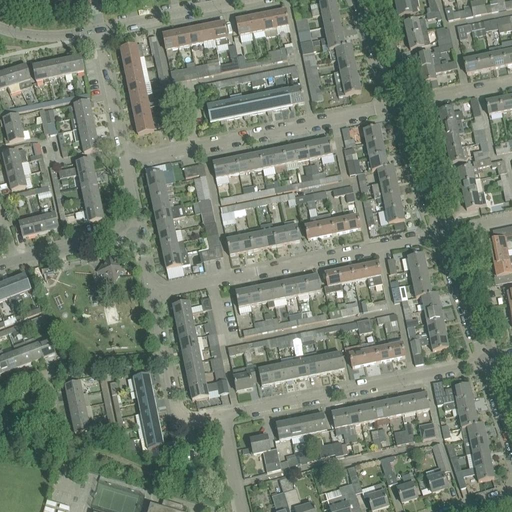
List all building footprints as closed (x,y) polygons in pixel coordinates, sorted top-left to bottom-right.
[(417,0),(416,0),(396,5),(399,18),(412,15),(418,14),(417,9),(420,9),(417,0)] [(504,0),(497,2),(499,13),(511,10),(511,7),(511,3),(505,4),(504,0)] [(471,3),(471,7),(473,18),(487,15),(485,8),(484,1),(471,3)] [(313,19),(322,17),(338,14),(335,2),(320,5),(321,10),(312,12),(313,19)] [(485,8),(487,15),(487,16),(499,13),(497,2),(490,3),(491,7),(485,8)] [(430,8),(431,15),(439,13),(437,6),(430,8)] [(465,12),(459,13),(461,21),(473,18),(471,7),(464,9),(465,12)] [(294,10),(296,22),(302,21),(299,9),(294,10)] [(461,21),(459,13),(454,15),(452,9),(445,11),(449,23),(454,21),(455,22),(461,21)] [(286,12),(273,15),(277,31),(278,36),(278,37),(291,34),(286,12)] [(439,13),(431,15),(427,16),(428,22),(437,20),(438,23),(443,21),(439,13)] [(322,17),(325,29),(340,26),(338,14),(322,17)] [(273,15),(261,17),(265,33),(266,39),(278,36),(277,31),(273,15)] [(261,17),(249,20),(252,36),(265,33),(261,17)] [(510,18),(496,21),(498,28),(511,26),(510,18)] [(252,36),(249,20),(237,22),(240,38),(241,43),(253,41),(252,36)] [(296,22),(299,34),(310,32),(308,20),(302,21),(296,22)] [(405,25),(407,38),(421,35),(428,34),(425,21),(418,22),(414,22),(405,25)] [(496,21),(484,24),(486,34),(499,31),(498,28),(496,21)] [(212,27),(216,44),(217,48),(229,46),(228,41),(225,24),(212,27)] [(471,26),(472,33),(473,39),(486,36),(486,34),(484,24),(471,26)] [(325,29),(327,40),(343,37),(340,26),(325,29)] [(472,33),(471,26),(458,29),(460,39),(468,37),(468,34),(472,33)] [(212,27),(200,29),(204,46),(216,44),(212,27)] [(200,29),(188,32),(192,49),(204,46),(200,29)] [(438,42),(439,49),(445,48),(453,46),(449,31),(445,31),(445,30),(436,32),(439,42),(438,42)] [(188,32),(176,34),(179,51),(192,49),(188,32)] [(299,34),(301,46),(312,43),(310,32),(299,34)] [(179,51),(176,34),(163,37),(167,54),(168,59),(174,58),(173,52),(179,51)] [(421,35),(407,38),(410,51),(424,48),(431,47),(428,34),(421,35)] [(329,52),(329,53),(336,51),(345,48),(343,37),(327,40),(321,41),(324,54),(329,52)] [(152,57),(154,57),(159,56),(156,38),(149,40),(152,57)] [(301,46),(303,58),(315,56),(312,43),(301,46)] [(123,63),(139,60),(145,59),(142,46),(121,51),(123,63)] [(285,49),(281,50),(283,63),(288,62),(286,51),(287,51),(292,50),(293,49),(292,46),(285,47),(285,49)] [(223,65),(220,66),(222,75),(240,71),(238,59),(235,47),(229,49),(231,57),(222,59),(223,65)] [(331,64),(338,62),(354,59),(351,47),(345,48),(336,51),(329,53),(331,64)] [(491,56),(490,56),(493,70),(506,68),(503,54),(502,48),(489,50),(491,56)] [(426,56),(416,58),(419,71),(433,68),(440,67),(439,60),(440,60),(439,55),(441,55),(440,54),(439,49),(434,50),(435,54),(430,55),(426,56)] [(269,54),(270,60),(271,65),(283,63),(281,50),(280,50),(280,52),(269,54)] [(511,52),(503,54),(506,68),(511,66),(511,52)] [(75,60),(69,61),(72,76),(72,79),(77,78),(76,75),(84,73),(80,55),(74,56),(75,60)] [(303,58),(305,69),(317,66),(315,56),(303,58)] [(490,56),(477,59),(480,73),(493,70),(490,56)] [(245,58),(238,59),(240,71),(259,68),(258,62),(257,60),(246,63),(245,58)] [(338,62),(340,74),(356,71),(354,59),(338,62)] [(480,73),(477,59),(464,62),(467,76),(480,73)] [(123,63),(126,75),(142,72),(139,60),(123,63)] [(219,60),(207,63),(211,78),(222,75),(220,66),(219,60)] [(69,61),(57,64),(60,78),(66,77),(67,83),(73,82),(72,79),(72,76),(69,61)] [(200,68),(196,69),(198,80),(211,78),(207,63),(208,66),(206,66),(205,62),(199,63),(200,68)] [(49,81),(45,66),(39,67),(39,63),(33,65),(36,83),(44,81),(45,85),(49,84),(49,81)] [(433,68),(419,71),(422,85),(431,83),(433,90),(439,89),(437,81),(436,81),(435,75),(458,70),(456,63),(447,65),(440,67),(433,68)] [(20,69),(14,71),(19,86),(21,92),(33,89),(28,73),(25,64),(19,66),(20,69)] [(57,64),(45,66),(49,81),(60,78),(57,64)] [(305,69),(308,80),(319,78),(317,66),(305,69)] [(297,68),(285,70),(286,76),(291,75),(292,80),(299,79),(297,68)] [(196,69),(184,71),(186,83),(198,80),(196,69)] [(285,70),(273,72),(275,78),(286,76),(285,70)] [(14,71),(3,75),(7,90),(11,96),(21,92),(19,86),(14,71)] [(186,83),(184,71),(171,74),(174,85),(186,83)] [(337,87),(343,85),(359,82),(356,71),(340,74),(334,75),(337,87)] [(126,75),(128,87),(144,84),(150,83),(149,78),(143,79),(142,72),(126,75)] [(273,72),(262,75),(263,81),(275,78),(273,72)] [(262,75),(251,77),(252,83),(253,88),(264,86),(263,81),(262,75)] [(251,77),(238,79),(239,85),(252,83),(251,77)] [(308,80),(310,92),(322,90),(319,78),(308,80)] [(238,79),(227,82),(228,88),(239,85),(238,79)] [(227,82),(215,84),(216,90),(228,88),(227,82)] [(343,85),(337,87),(339,99),(345,97),(361,94),(359,82),(343,85)] [(131,100),(147,96),(152,95),(150,83),(144,84),(128,87),(131,100)] [(216,90),(215,84),(203,86),(204,92),(216,90)] [(301,89),(289,92),(292,108),(304,105),(301,89)] [(322,90),(310,92),(312,104),(324,102),(322,90)] [(289,92),(278,94),(281,110),(292,108),(289,92)] [(278,94),(266,96),(269,112),(281,110),(278,94)] [(131,100),(133,112),(149,108),(147,96),(131,100)] [(266,96),(254,99),(258,115),(269,112),(266,96)] [(503,114),(511,112),(511,98),(500,101),(503,114)] [(254,99),(243,101),(246,117),(258,115),(254,99)] [(470,101),(474,119),(481,118),(477,100),(470,101)] [(243,101),(231,104),(234,119),(246,117),(243,101)] [(490,117),(503,114),(500,101),(487,103),(490,117)] [(32,102),(26,103),(27,108),(27,113),(40,110),(40,106),(33,107),(32,102)] [(74,120),(77,120),(92,116),(90,110),(94,109),(93,103),(69,109),(70,117),(73,116),(74,120)] [(163,118),(164,118),(172,116),(170,104),(164,105),(166,112),(162,112),(163,118)] [(231,104),(219,106),(223,122),(234,119),(231,104)] [(5,112),(3,113),(4,117),(16,115),(15,111),(10,111),(9,105),(2,107),(5,112)] [(223,122),(219,106),(208,108),(211,124),(223,122)] [(439,113),(442,126),(456,123),(464,122),(462,113),(454,115),(452,106),(445,107),(446,111),(439,113)] [(133,112),(135,124),(152,121),(149,108),(133,112)] [(37,126),(42,125),(47,124),(45,113),(45,111),(40,112),(41,119),(39,119),(37,122),(37,126)] [(47,124),(48,126),(56,124),(54,111),(45,113),(47,124)] [(79,131),(80,131),(94,128),(92,116),(77,120),(74,120),(71,121),(73,132),(79,131)] [(172,116),(164,118),(167,130),(168,130),(175,129),(172,116)] [(5,127),(7,133),(24,129),(23,125),(20,126),(18,118),(0,122),(1,128),(5,127)] [(472,126),(473,134),(485,131),(482,118),(481,118),(474,119),(476,125),(472,126)] [(152,121),(135,124),(138,136),(154,133),(152,121)] [(442,126),(445,139),(458,136),(456,123),(442,126)] [(50,138),(58,136),(59,135),(56,124),(48,126),(50,136),(50,138)] [(79,143),(79,144),(97,140),(94,128),(80,131),(82,143),(79,143)] [(364,132),(367,146),(383,142),(380,128),(364,132)] [(24,129),(7,133),(8,139),(4,140),(6,146),(24,141),(22,134),(25,133),(24,129)] [(479,140),(480,145),(487,144),(485,131),(473,134),(475,140),(479,140)] [(61,147),(65,146),(71,145),(69,133),(59,135),(58,136),(61,147)] [(346,147),(346,150),(356,148),(354,141),(351,141),(350,135),(343,136),(346,147)] [(445,139),(448,152),(461,149),(458,136),(445,139)] [(97,140),(79,144),(80,148),(83,148),(84,155),(103,151),(102,145),(98,146),(97,140)] [(330,141),(318,143),(321,159),(333,157),(330,141)] [(367,146),(369,159),(385,156),(383,142),(367,146)] [(318,143),(306,146),(310,162),(321,159),(318,143)] [(480,163),(480,164),(491,161),(487,144),(480,145),(482,153),(473,155),(475,164),(480,163)] [(511,154),(509,144),(501,146),(501,148),(495,149),(497,156),(511,154)] [(33,163),(38,162),(44,160),(41,151),(40,146),(34,146),(36,157),(31,158),(32,163),(33,163)] [(306,146),(295,148),(298,164),(310,162),(306,146)] [(283,151),(286,166),(288,172),(299,170),(298,164),(295,148),(283,151)] [(461,149),(448,152),(451,165),(466,162),(469,159),(466,148),(461,149)] [(345,152),(347,164),(354,162),(352,156),(355,156),(354,150),(345,152)] [(283,151),(272,153),(275,169),(286,166),(283,151)] [(3,157),(6,169),(21,165),(27,164),(28,164),(25,152),(3,157)] [(272,153),(260,155),(263,171),(275,169),(272,153)] [(260,155),(248,158),(252,174),(263,171),(260,155)] [(369,159),(372,173),(394,168),(388,169),(385,156),(369,159)] [(248,158),(237,160),(240,176),(252,174),(248,158)] [(237,160),(225,163),(228,178),(240,176),(237,160)] [(357,176),(362,175),(359,161),(354,162),(347,164),(350,178),(357,176)] [(80,177),(94,174),(92,162),(77,165),(78,171),(76,172),(75,170),(59,173),(61,181),(67,179),(80,177)] [(228,178),(225,163),(213,165),(216,181),(228,178)] [(497,164),(500,177),(507,176),(505,163),(497,164)] [(6,169),(9,181),(24,177),(30,176),(27,164),(21,165),(6,169)] [(200,177),(201,179),(206,178),(205,176),(203,166),(196,168),(197,177),(200,177)] [(378,172),(381,185),(396,182),(394,168),(372,173),(378,172)] [(184,170),(186,180),(192,178),(190,169),(184,170)] [(458,172),(461,185),(480,181),(478,169),(472,169),(458,172)] [(46,172),(41,173),(44,183),(44,185),(49,184),(46,172)] [(80,177),(82,189),(96,186),(94,174),(80,177)] [(288,175),(290,186),(292,192),(303,190),(302,184),(297,185),(295,174),(288,175)] [(325,174),(313,176),(315,188),(327,185),(326,180),(325,174)] [(147,178),(149,190),(165,187),(162,175),(147,178)] [(357,176),(360,189),(367,188),(365,175),(362,175),(357,176)] [(301,179),(302,184),(303,190),(315,188),(313,176),(301,179)] [(499,191),(503,190),(510,188),(507,176),(500,177),(501,182),(497,183),(499,191)] [(24,177),(9,181),(12,193),(27,189),(24,177)] [(337,177),(326,180),(327,185),(339,183),(337,177)] [(194,180),(197,192),(208,190),(206,178),(198,180),(194,180)] [(461,185),(464,198),(477,195),(483,194),(480,181),(461,185)] [(377,200),(383,199),(399,195),(396,182),(381,185),(372,187),(374,201),(377,200)] [(266,185),(267,191),(268,197),(280,195),(279,189),(278,183),(266,185)] [(82,189),(84,200),(99,197),(96,186),(82,189)] [(290,186),(279,189),(280,195),(292,192),(290,186)] [(149,190),(152,202),(167,198),(165,187),(149,190)] [(243,190),(244,196),(245,202),(257,199),(256,194),(254,188),(243,190)] [(339,191),(340,198),(346,196),(348,205),(355,203),(352,188),(339,191)] [(367,188),(360,189),(362,196),(369,194),(367,188)] [(511,197),(510,188),(503,190),(506,203),(511,201),(511,197)] [(197,192),(199,204),(211,201),(208,190),(197,192)] [(267,191),(256,194),(257,199),(268,197),(267,191)] [(25,198),(24,194),(5,198),(6,203),(25,198)] [(477,195),(464,198),(467,212),(480,209),(480,208),(486,207),(484,194),(483,194),(477,195)] [(295,195),(279,198),(281,204),(288,202),(290,208),(297,207),(296,199),(295,195)] [(383,199),(386,212),(402,209),(399,195),(383,199)] [(244,196),(232,198),(233,204),(245,202),(244,196)] [(313,196),(296,199),(297,207),(307,205),(309,212),(316,211),(315,203),(313,196)] [(84,200),(87,212),(101,209),(99,197),(84,200)] [(152,202),(154,213),(175,209),(173,203),(169,204),(167,198),(152,202)] [(233,204),(232,198),(220,201),(222,207),(233,204)] [(279,198),(267,200),(269,206),(281,204),(279,198)] [(267,200),(256,203),(257,208),(269,206),(267,200)] [(199,204),(202,215),(213,213),(211,201),(199,204)] [(364,203),(366,216),(373,215),(370,201),(364,203)] [(256,203),(244,205),(245,211),(257,208),(256,203)] [(244,205),(233,207),(235,219),(246,217),(245,211),(244,205)] [(154,213),(157,225),(172,222),(186,219),(183,207),(175,209),(154,213)] [(235,219),(233,207),(221,209),(222,215),(221,215),(224,227),(236,225),(235,219)] [(101,209),(87,212),(89,224),(104,221),(101,209)] [(402,209),(386,212),(389,226),(405,223),(402,209)] [(202,215),(204,227),(216,224),(213,213),(202,215)] [(373,215),(366,216),(368,223),(369,229),(375,228),(373,215)] [(55,216),(43,219),(47,234),(59,231),(55,216)] [(358,217),(345,220),(348,234),(361,231),(358,217)] [(322,239),(319,225),(317,218),(310,220),(311,223),(305,225),(308,242),(322,239)] [(43,219),(32,222),(35,237),(47,234),(43,219)] [(345,220),(332,223),(335,236),(348,234),(345,220)] [(35,237),(32,222),(20,225),(20,226),(15,227),(17,233),(21,232),(23,240),(35,237)] [(157,225),(159,236),(175,233),(172,222),(157,225)] [(286,230),(289,246),(301,243),(299,234),(297,228),(296,222),(284,224),(286,230)] [(332,223),(319,225),(322,239),(335,236),(332,223)] [(204,227),(207,238),(218,236),(216,224),(204,227)] [(261,228),(262,235),(265,251),(277,248),(274,233),(272,225),(261,228)] [(511,228),(502,231),(504,240),(489,243),(492,255),(507,252),(505,244),(511,242),(511,228)] [(286,230),(274,233),(277,248),(289,246),(286,230)] [(159,236),(162,248),(177,245),(175,233),(159,236)] [(262,235),(251,237),(254,253),(265,251),(262,235)] [(207,238),(209,250),(221,248),(218,236),(207,238)] [(251,237),(239,240),(242,255),(254,253),(251,237)] [(242,255),(239,240),(227,242),(228,248),(230,258),(242,255)] [(162,248),(164,260),(180,256),(187,255),(184,243),(177,245),(162,248)] [(221,248),(209,250),(210,252),(201,254),(204,264),(223,259),(221,248)] [(492,255),(494,267),(509,264),(507,252),(492,255)] [(114,253),(101,273),(114,282),(127,262),(114,253)] [(404,253),(394,255),(395,262),(405,260),(404,253)] [(180,256),(164,260),(167,272),(169,271),(170,280),(180,278),(178,269),(190,267),(188,255),(187,255),(180,256)] [(408,259),(411,273),(427,270),(424,256),(408,259)] [(390,272),(391,276),(397,276),(396,271),(394,261),(388,262),(390,272)] [(511,263),(509,264),(494,267),(497,279),(504,277),(506,285),(511,284),(511,263)] [(365,267),(367,281),(369,289),(383,286),(378,264),(365,267)] [(355,283),(367,281),(365,267),(352,269),(355,283)] [(342,286),(355,283),(352,269),(339,272),(342,286)] [(411,273),(413,286),(429,283),(427,270),(411,273)] [(342,286),(339,272),(326,275),(328,288),(324,289),(326,296),(343,292),(342,286)] [(392,291),(398,290),(402,289),(402,287),(404,287),(401,275),(397,276),(391,276),(389,277),(392,291)] [(25,277),(14,282),(19,296),(31,292),(25,277)] [(318,277),(306,280),(309,296),(321,293),(318,277)] [(306,280),(294,282),(298,298),(309,296),(306,280)] [(14,282),(3,286),(8,301),(19,296),(14,282)] [(294,282),(283,285),(286,300),(298,298),(294,282)] [(416,300),(422,299),(432,296),(429,283),(413,286),(416,300)] [(283,285),(271,287),(274,303),(286,300),(283,285)] [(3,286),(0,287),(0,303),(8,301),(3,286)] [(271,287),(259,290),(263,305),(268,304),(269,310),(275,309),(274,303),(271,287)] [(259,290),(248,292),(251,308),(263,305),(259,290)] [(398,290),(392,291),(393,297),(394,305),(400,304),(398,296),(400,296),(398,290)] [(251,308),(248,292),(236,294),(239,310),(251,308)] [(422,299),(425,312),(441,309),(438,295),(432,296),(422,299)] [(173,308),(175,320),(192,316),(208,312),(212,312),(210,300),(201,302),(202,307),(190,310),(189,304),(173,308)] [(386,302),(373,305),(374,312),(388,309),(386,302)] [(374,312),(373,305),(369,306),(368,304),(362,305),(364,314),(374,312)] [(346,307),(347,311),(348,317),(359,315),(357,305),(346,307)] [(40,309),(26,315),(28,319),(42,314),(40,309)] [(425,312),(427,326),(443,323),(441,309),(425,312)] [(106,311),(109,324),(118,322),(116,310),(106,311)] [(329,312),(330,315),(331,321),(348,317),(347,311),(341,312),(340,312),(339,310),(334,310),(335,311),(329,312)] [(289,317),(290,323),(292,329),(304,326),(302,320),(301,314),(299,315),(289,317)] [(26,315),(15,319),(17,323),(28,319),(26,315)] [(265,316),(266,322),(268,334),(280,331),(279,325),(278,320),(273,321),(272,317),(270,315),(265,316)] [(405,316),(408,330),(414,329),(419,328),(418,320),(413,321),(411,315),(405,316)] [(175,320),(178,332),(194,328),(192,316),(175,320)] [(326,316),(314,318),(315,324),(327,322),(326,316)] [(383,318),(385,326),(387,335),(399,332),(396,316),(383,318)] [(41,318),(29,323),(31,327),(42,322),(41,318)] [(314,318),(302,320),(304,326),(315,324),(314,318)] [(15,319),(4,323),(6,328),(17,323),(15,319)] [(370,321),(357,324),(359,331),(360,336),(373,334),(370,321)] [(254,325),(255,330),(256,336),(268,334),(266,322),(254,325)] [(29,323),(18,327),(20,331),(24,341),(27,340),(25,333),(30,331),(28,328),(31,327),(29,323)] [(290,323),(279,325),(280,331),(292,329),(290,323)] [(427,326),(430,339),(446,336),(443,323),(427,326)] [(209,334),(210,337),(217,335),(214,324),(208,325),(204,326),(206,335),(209,334)] [(340,327),(340,332),(341,334),(342,334),(342,337),(348,336),(347,333),(359,331),(357,324),(340,327)] [(18,327),(7,331),(9,335),(20,331),(18,327)] [(178,332),(180,343),(197,340),(194,328),(178,332)] [(408,330),(411,343),(420,341),(428,340),(428,336),(416,338),(414,329),(408,330)] [(256,336),(255,330),(243,332),(245,338),(256,336)] [(312,333),(314,342),(315,343),(327,340),(325,335),(325,330),(312,333)] [(312,333),(301,335),(303,344),(314,342),(312,333)] [(47,335),(36,340),(43,360),(55,356),(47,335)] [(210,346),(210,349),(219,348),(217,335),(210,337),(208,337),(208,340),(206,340),(207,346),(210,346)] [(301,335),(289,338),(291,348),(303,346),(303,344),(301,335)] [(446,336),(430,339),(433,353),(449,350),(446,336)] [(289,338),(277,340),(279,349),(279,351),(291,348),(289,338)] [(180,343),(183,355),(199,352),(205,351),(202,339),(197,340),(180,343)] [(36,340),(25,344),(32,364),(43,360),(36,340)] [(265,342),(266,347),(270,364),(273,363),(271,350),(279,349),(277,340),(265,342)] [(389,348),(392,362),(405,359),(402,345),(402,340),(388,343),(389,348)] [(420,341),(411,343),(416,368),(425,366),(420,341)] [(14,348),(14,350),(16,354),(21,369),(32,364),(25,344),(14,348)] [(362,347),(363,353),(366,367),(379,364),(376,351),(377,350),(375,344),(368,345),(362,347)] [(251,354),(249,346),(234,349),(228,350),(230,358),(236,357),(251,354)] [(210,349),(213,361),(221,359),(219,348),(210,349)] [(389,348),(377,350),(376,351),(379,364),(392,362),(389,348)] [(14,350),(3,355),(5,359),(10,373),(21,369),(16,354),(14,350)] [(5,359),(3,355),(2,352),(0,352),(0,376),(10,373),(5,359)] [(183,355),(185,367),(201,363),(199,352),(183,355)] [(366,367),(363,353),(350,356),(353,370),(366,367)] [(342,355),(329,357),(333,374),(345,371),(342,355)] [(329,357),(318,360),(321,376),(333,374),(329,357)] [(213,373),(215,373),(224,371),(221,359),(213,361),(210,361),(213,373)] [(281,361),(283,367),(286,383),(298,381),(294,364),(293,359),(281,361)] [(318,360),(306,362),(309,378),(321,376),(318,360)] [(306,362),(294,364),(298,381),(309,378),(306,362)] [(185,367),(187,379),(204,375),(201,363),(185,367)] [(283,367),(271,369),(274,386),(286,383),(283,367)] [(234,379),(237,393),(253,390),(252,386),(257,385),(254,368),(233,372),(234,379)] [(274,386),(271,369),(259,372),(262,388),(274,386)] [(215,373),(217,385),(226,383),(224,371),(215,373)] [(187,379),(190,390),(206,387),(204,375),(187,379)] [(134,380),(137,392),(151,389),(149,377),(134,380)] [(206,387),(190,390),(192,402),(209,399),(208,395),(219,393),(220,397),(229,395),(227,385),(226,383),(217,385),(206,387)] [(110,385),(112,397),(120,396),(117,384),(110,385)] [(438,407),(444,406),(456,403),(473,400),(470,386),(465,387),(460,388),(453,389),(455,396),(447,397),(446,393),(445,394),(444,391),(442,392),(440,384),(433,385),(438,407)] [(83,397),(80,385),(66,388),(68,400),(83,397)] [(137,392),(139,404),(154,401),(151,389),(137,392)] [(413,398),(417,414),(430,411),(427,395),(413,398)] [(112,397),(115,409),(119,408),(122,408),(120,396),(112,397)] [(68,400),(70,412),(85,409),(83,397),(68,400)] [(400,401),(403,417),(417,414),(413,398),(400,401)] [(458,410),(459,417),(475,413),(473,400),(456,403),(444,406),(438,407),(439,414),(458,410)] [(139,404),(141,416),(156,413),(154,401),(139,404)] [(386,404),(390,420),(403,417),(400,401),(386,404)] [(373,406),(376,422),(390,420),(386,404),(373,406)] [(359,409),(363,425),(376,422),(373,406),(359,409)] [(73,424),(88,421),(85,409),(70,412),(73,424)] [(349,428),(363,425),(359,409),(346,412),(349,428)] [(349,428),(346,412),(332,415),(335,431),(337,437),(344,436),(345,439),(351,438),(349,428)] [(141,416),(144,428),(159,425),(156,413),(141,416)] [(462,430),(468,429),(478,427),(475,413),(459,417),(462,430)] [(324,416),(312,419),(315,436),(328,433),(324,416)] [(312,419),(300,421),(305,443),(316,441),(315,436),(312,419)] [(88,421),(73,424),(75,436),(82,434),(83,439),(91,437),(90,433),(88,421)] [(292,441),(293,446),(305,443),(300,421),(289,424),(292,441)] [(280,443),(292,441),(289,424),(276,426),(280,443)] [(144,428),(146,439),(161,436),(159,425),(144,428)] [(433,425),(419,428),(422,442),(436,439),(436,438),(433,425)] [(468,429),(470,442),(486,439),(484,425),(478,427),(468,429)] [(405,427),(406,432),(409,445),(415,444),(412,426),(405,427)] [(379,439),(378,432),(372,434),(375,452),(382,450),(379,439)] [(409,445),(406,432),(395,435),(397,447),(409,445)] [(161,436),(146,439),(149,452),(163,449),(161,436)] [(357,437),(351,438),(352,445),(359,443),(358,437),(357,437)] [(282,471),(280,465),(277,451),(271,452),(268,438),(250,442),(254,457),(264,454),(267,468),(271,467),(272,473),(282,471)] [(467,457),(473,456),(489,453),(486,439),(470,442),(464,444),(467,457)] [(126,443),(122,444),(123,450),(136,454),(134,442),(126,443)] [(317,443),(320,456),(321,461),(336,457),(336,459),(337,459),(334,446),(323,448),(322,442),(317,443)] [(342,444),(334,446),(337,459),(344,458),(342,444)] [(353,447),(355,457),(361,455),(359,446),(353,447)] [(426,475),(429,482),(431,489),(432,494),(433,495),(448,490),(443,476),(451,473),(447,462),(442,446),(432,449),(439,471),(426,475)] [(447,447),(451,461),(457,459),(453,446),(447,447)] [(306,453),(296,456),(298,467),(309,464),(308,459),(306,453)] [(473,456),(476,470),(492,466),(489,453),(473,456)] [(287,463),(280,465),(282,471),(298,467),(296,456),(286,458),(287,463)] [(389,460),(381,462),(389,488),(397,486),(390,465),(393,464),(396,462),(395,458),(389,460)] [(451,461),(455,474),(462,473),(457,459),(451,461)] [(462,473),(455,474),(461,491),(467,489),(464,479),(477,476),(478,484),(495,480),(492,466),(476,470),(462,473)] [(348,471),(353,486),(356,496),(362,494),(363,496),(364,500),(368,499),(370,504),(372,511),(379,511),(389,509),(386,500),(382,487),(375,489),(362,493),(358,478),(355,469),(348,471)] [(345,472),(338,473),(340,480),(347,478),(345,472)] [(413,487),(410,477),(409,476),(402,478),(406,489),(398,492),(402,505),(418,500),(413,487)] [(279,480),(283,494),(289,511),(294,511),(295,511),(315,511),(316,511),(315,511),(313,506),(303,509),(297,490),(294,491),(290,479),(288,480),(288,478),(279,480)] [(356,496),(353,486),(339,490),(340,491),(326,495),(331,511),(353,511),(360,510),(356,498),(356,496)] [(432,494),(431,489),(421,493),(423,497),(432,494)] [(289,511),(283,494),(272,498),(276,511),(289,511)] [(69,511),(70,506),(47,501),(44,511),(69,511)] [(182,511),(184,508),(164,502),(162,509),(151,506),(149,511),(182,511)]
